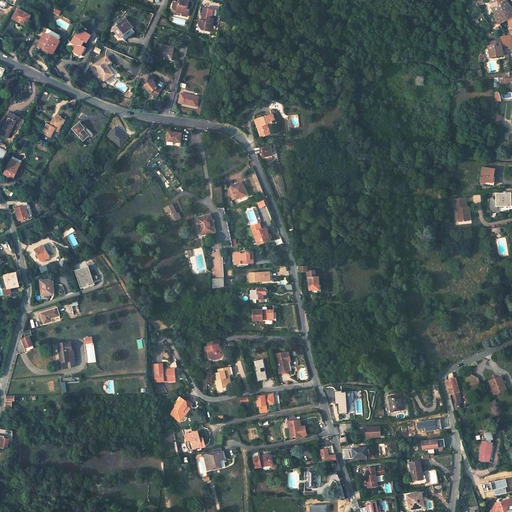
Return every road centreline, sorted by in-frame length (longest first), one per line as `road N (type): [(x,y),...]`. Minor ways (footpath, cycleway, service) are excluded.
road 1 (residential): [(0,59),(123,112),(243,140),(287,245),(316,384)]
road 2 (residential): [(452,511),(458,461),(440,375),(511,341)]
road 3 (residential): [(0,196),(26,286),(5,383)]
road 4 (residential): [(161,333),(205,398),(316,384)]
road 5 (residential): [(316,384),(354,502)]
